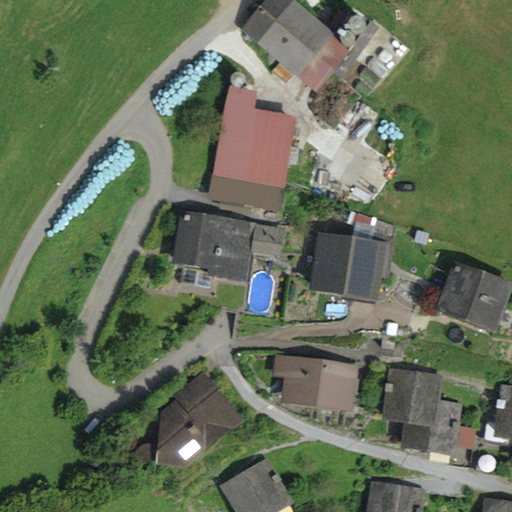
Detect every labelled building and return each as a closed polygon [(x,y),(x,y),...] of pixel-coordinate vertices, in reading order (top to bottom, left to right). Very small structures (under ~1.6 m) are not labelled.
[(318,89),(349,53),(342,47),(325,33),(285,0),(273,0),(247,30),(318,89)] [(346,33),(352,35),(348,29),(349,22),(340,14),(325,33),(342,47),(339,42),(340,37),(346,33)] [(364,32),(365,25),(362,20),(355,19),(349,22),(348,29),(352,35),(359,36),(364,32)] [(355,42),(352,35),(346,33),(340,37),(339,42),(342,47),(350,49),(355,42)] [(240,90),(246,84),(244,78),(236,76),(231,81),(234,89),(235,89),(237,90),(238,90),(240,90)] [(235,89),(234,89),(228,111),(217,175),(283,186),(293,123),(254,117),(258,94),(240,90),(238,90),(237,90),(235,89)] [(212,193),(280,205),(283,186),(217,175),(216,175),(212,193)] [(229,278),(230,272),(244,274),(248,249),(255,250),(277,253),(280,232),(185,217),(178,263),(184,264),(181,285),(210,289),(212,276),(229,278)] [(346,293),(347,286),(376,290),(382,248),(322,240),(315,289),(346,293)] [(229,281),(250,284),(255,250),(248,249),(244,274),(230,272),(229,278),(229,281)] [(442,307),(495,326),(509,288),(456,268),(442,307)] [(495,326),(442,307),(440,314),(492,334),(495,326)] [(293,363),(288,398),(347,406),(349,393),(351,379),(352,371),(293,363)] [(410,422),(432,425),(435,406),(438,380),(393,374),(392,387),(387,386),(386,393),(391,394),(387,419),(410,422)] [(178,395),(182,400),(205,382),(200,377),(178,395)] [(160,463),(180,449),(201,451),(237,422),(205,382),(182,400),(166,414),(160,463)] [(511,392),(506,391),(504,403),(499,403),(498,409),(503,410),(501,424),(499,436),(511,437),(511,392)] [(455,425),(457,409),(435,406),(432,425),(410,422),(406,447),(450,453),(448,466),(470,469),(473,447),(452,444),(454,431),(459,432),(460,427),(460,426),(455,425)] [(511,437),(499,436),(501,424),(487,422),(484,445),(511,448),(511,437)] [(452,444),(473,447),(476,429),(460,427),(459,432),(454,431),(452,444)] [(160,463),(183,465),(201,451),(180,449),(160,463)] [(478,454),(476,471),(501,475),(503,458),(478,454)] [(226,488),(240,511),(274,511),(288,504),(277,485),(281,482),(278,476),(273,479),(265,465),(226,488)] [(422,511),(423,511),(418,511),(420,494),(375,488),(371,511),(422,511)]
